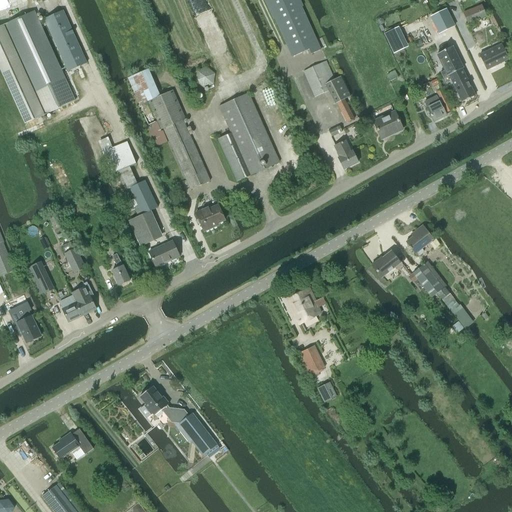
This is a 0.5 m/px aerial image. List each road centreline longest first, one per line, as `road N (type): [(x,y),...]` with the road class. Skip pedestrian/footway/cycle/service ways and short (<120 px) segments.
road 1 (unclassified): [(143,302),(511,93)]
road 2 (tertiary): [(164,340),(511,145)]
road 3 (track): [(359,511),(241,336),(219,346),(201,318)]
road 4 (tertiary): [(0,435),(164,340)]
road 5 (track): [(204,132),(215,97),(256,75),(262,60),(234,0)]
road 6 (residential): [(0,384),(143,302)]
road 7 (track): [(123,128),(63,0)]
